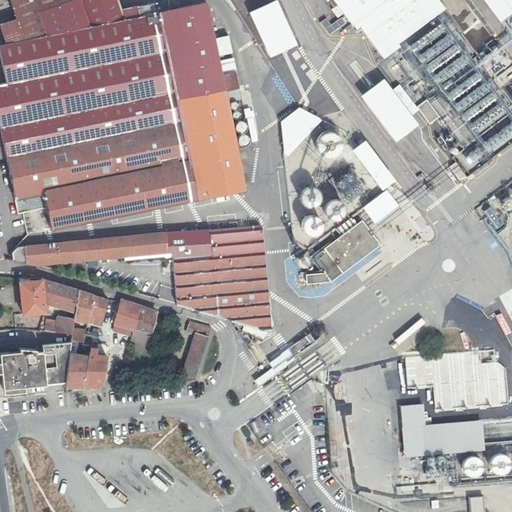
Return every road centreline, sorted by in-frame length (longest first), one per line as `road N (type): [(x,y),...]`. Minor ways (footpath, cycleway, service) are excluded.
road 1 (residential): [(214,413),(229,364),(227,337),(216,322),(78,279),(0,269)]
road 2 (residential): [(0,431),(44,417),(174,407),(214,413)]
